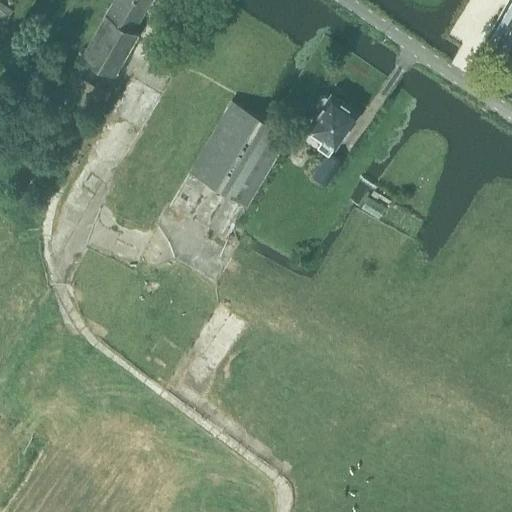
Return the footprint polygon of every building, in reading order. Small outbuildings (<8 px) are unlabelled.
[(139,31),(134,28),(141,16),(138,14),(142,7),(145,9),(150,0),(113,0),(106,13),(107,14),(83,55),(115,74),(139,33),(139,31)] [(511,39),(511,0),(508,0),(487,37),(506,49),(511,39)] [(0,27),(9,15),(13,10),(0,1),(0,27)] [(165,51),(161,58),(169,62),(173,55),(165,51)] [(71,70),(60,89),(93,108),(100,97),(104,89),(71,70)] [(318,145),(328,152),(356,113),(353,110),(350,114),(345,110),(348,107),(344,105),(344,101),(338,97),(335,98),(332,96),(330,97),(326,94),(321,95),(316,102),(317,107),(322,110),(310,127),(324,137),(318,145)] [(289,134),(232,100),(190,171),(246,204),(289,134)] [(342,161),(328,152),(313,174),(326,183),(342,161)]
